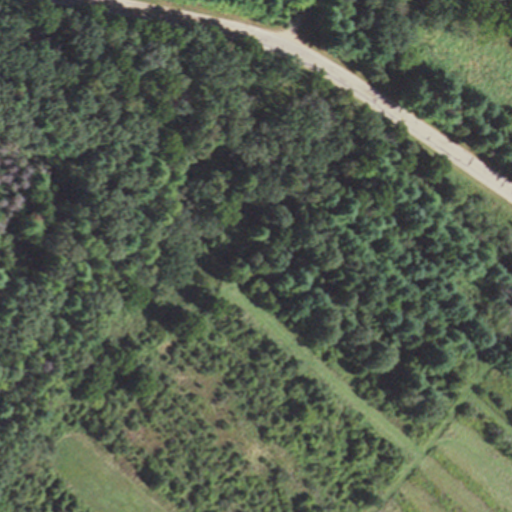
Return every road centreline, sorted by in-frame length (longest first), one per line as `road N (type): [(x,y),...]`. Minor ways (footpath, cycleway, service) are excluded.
road 1 (secondary): [(389,107),(275,44),(74,0)]
road 2 (secondary): [(511,193),(389,107)]
